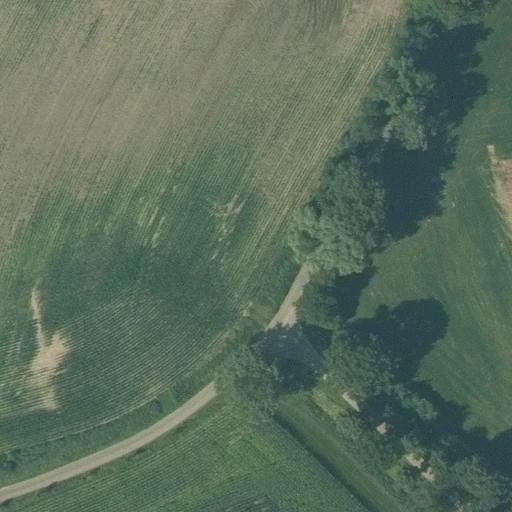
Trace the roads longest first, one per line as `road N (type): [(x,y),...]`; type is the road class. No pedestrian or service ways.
road 1 (unclassified): [(269,327),(398,95),(467,0)]
road 2 (unclassified): [(0,491),(111,445),(269,327)]
road 3 (unclassified): [(458,511),(269,327)]
